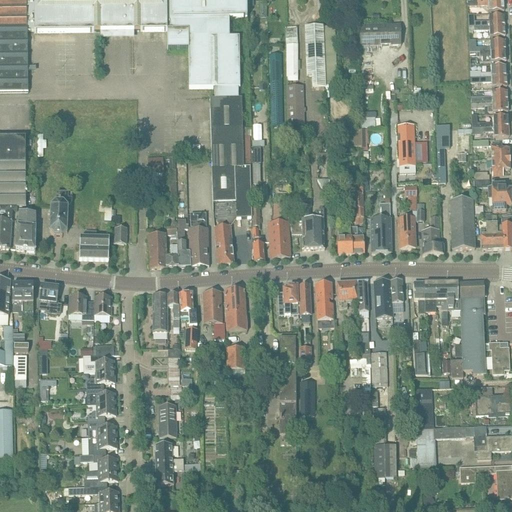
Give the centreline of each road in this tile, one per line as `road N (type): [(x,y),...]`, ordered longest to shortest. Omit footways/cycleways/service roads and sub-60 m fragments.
road 1 (secondary): [(138,284),(373,269),(511,273)]
road 2 (residential): [(138,284),(137,39)]
road 3 (residential): [(136,511),(127,283)]
road 4 (residential): [(137,39),(0,39)]
road 5 (secondary): [(0,268),(127,283)]
